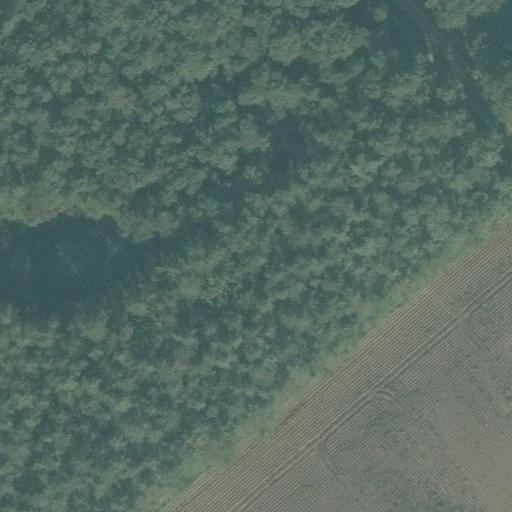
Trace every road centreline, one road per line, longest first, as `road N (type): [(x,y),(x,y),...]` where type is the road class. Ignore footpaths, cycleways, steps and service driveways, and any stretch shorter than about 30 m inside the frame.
road 1 (track): [(152,511),(511,201)]
road 2 (track): [(511,129),(396,0)]
